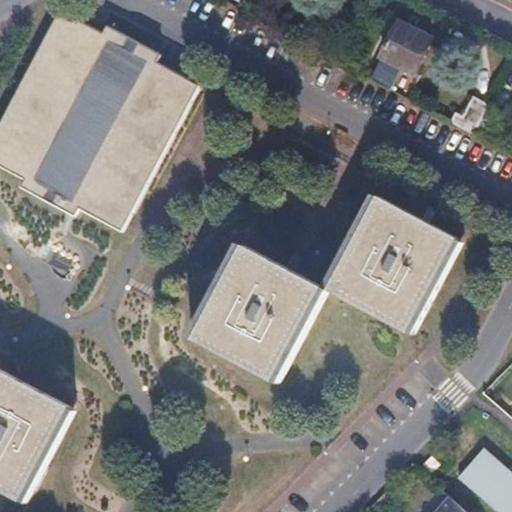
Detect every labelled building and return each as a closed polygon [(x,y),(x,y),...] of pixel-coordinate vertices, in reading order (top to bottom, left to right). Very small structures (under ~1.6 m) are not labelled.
[(82,204),(125,226),(199,84),(159,62),(163,55),(108,25),(104,33),(65,13),(0,135),(0,160),(28,176),(24,183),(78,211),(82,204)] [(432,36),(400,19),(381,55),(413,73),(432,36)] [(488,105),(475,98),(464,116),(457,112),(452,121),(474,133),(488,105)] [(332,289),(411,331),(459,239),(382,197),(332,289)] [(195,335),(272,377),(321,284),(246,244),(195,335)] [(0,487),(23,499),(71,408),(0,369),(0,487)] [(511,511),(511,471),(474,440),(448,468),(501,511),(511,511)] [(469,511),(452,497),(438,511),(469,511)]
